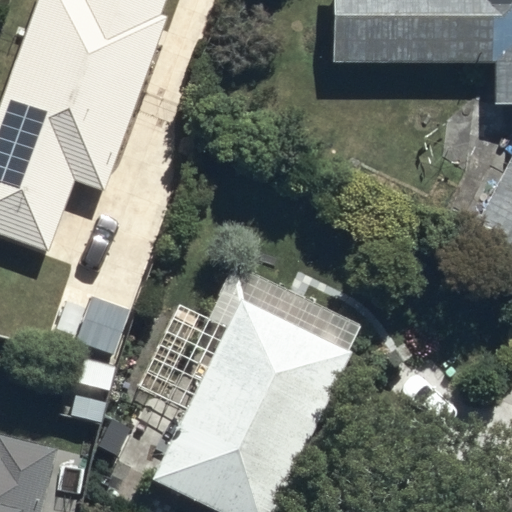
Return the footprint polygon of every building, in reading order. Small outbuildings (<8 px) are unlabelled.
[(39,0),(0,111),(0,245),(47,262),(72,192),(101,203),(164,26),(160,25),(168,0),(39,0)] [(511,0),(327,0),(328,73),(494,73),(494,123),(511,122),(511,0)] [(511,166),(471,248),(511,268),(511,166)] [(157,475),(148,494),(186,511),(278,511),(361,335),(253,285),(247,297),(226,287),(170,407),(149,398),(121,459),(153,473),(157,475)] [(0,511),(42,511),(55,456),(0,444),(0,511)]
